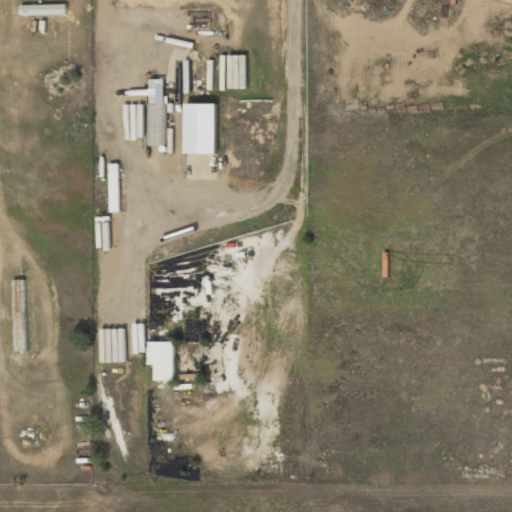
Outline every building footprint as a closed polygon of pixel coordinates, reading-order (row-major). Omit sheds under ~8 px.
[(165,78),(147,79),(150,144),(167,144),(165,78)] [(217,103),(185,103),(185,154),(217,153),(217,103)] [(119,163),(110,163),(111,211),(120,211),(119,163)] [(27,279),(14,280),(15,332),(28,332),(27,279)] [(175,341),(148,342),(148,365),(155,364),(156,380),(176,380),(175,341)]
